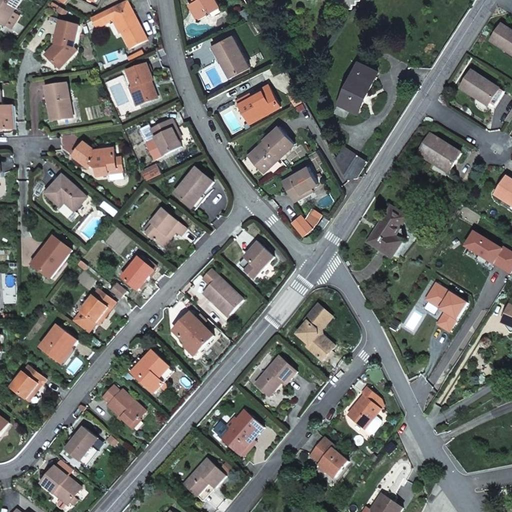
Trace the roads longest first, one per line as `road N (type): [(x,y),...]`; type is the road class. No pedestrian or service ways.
road 1 (residential): [(0,470),(29,458),(251,200)]
road 2 (tertiary): [(105,511),(316,263)]
road 3 (residential): [(166,0),(186,90),(251,200)]
road 4 (residential): [(238,511),(380,344)]
road 5 (tertiary): [(316,263),(420,101)]
road 6 (tertiary): [(420,101),(486,0)]
